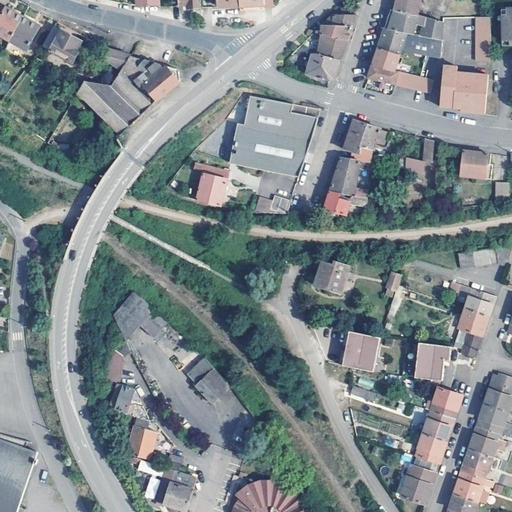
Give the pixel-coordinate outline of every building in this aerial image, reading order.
[(396,0),(395,9),(418,15),(421,0),(396,0)] [(0,33),(10,39),(24,16),(7,7),(5,10),(0,7),(0,33)] [(511,7),(507,8),(507,14),(501,14),(502,40),(510,40),(510,45),(511,44),(511,7)] [(379,44),(402,49),(442,57),(444,21),(418,15),(395,9),(391,8),(390,12),(379,44)] [(332,24),(353,26),(357,13),(341,13),(335,13),(332,24)] [(24,16),(10,39),(27,49),(40,25),(24,16)] [(493,41),(491,16),(481,16),(478,60),(491,60),(493,41)] [(351,29),(353,26),(332,24),(324,23),(323,23),(322,33),(348,39),(351,29)] [(51,31),(44,45),(43,45),(73,62),(80,50),(78,48),(82,40),(55,25),(51,31)] [(37,41),(44,45),(51,31),(44,27),(37,41)] [(319,53),(341,60),(345,49),(348,39),(322,33),(321,42),(319,53)] [(377,49),(372,64),(395,71),(396,69),(402,49),(379,44),(377,49)] [(122,68),(131,54),(111,48),(106,47),(101,55),(122,68)] [(334,77),(341,60),(319,53),(316,53),(312,52),(307,71),(307,72),(330,80),(334,77)] [(159,62),(131,54),(122,68),(113,84),(85,79),(78,91),(78,92),(108,122),(120,135),(152,104),(180,80),(180,70),(177,67),(169,65),(166,68),(160,63),(159,62)] [(97,63),(95,62),(88,74),(94,78),(101,66),(97,63)] [(395,71),(372,64),(368,76),(432,92),(436,79),(396,69),(395,71)] [(445,65),(443,106),(461,107),(464,108),(463,110),(480,113),(480,109),(489,110),(491,73),(459,72),(459,66),(445,65)] [(300,177),(319,117),(292,112),(294,104),(251,96),(246,124),(239,123),(231,163),(300,177)] [(319,117),(321,110),(294,104),(292,112),(319,117)] [(359,120),(354,118),(346,144),(344,148),(360,151),(362,144),(373,147),(374,147),(376,141),(387,145),(391,131),(359,120)] [(435,139),(425,137),(424,159),(424,160),(433,161),(435,139)] [(373,147),(362,144),(360,151),(363,159),(371,160),(373,147)] [(484,151),(464,149),(461,174),(492,178),(493,163),(488,163),(489,151),(484,151)] [(424,159),(407,154),(407,159),(406,167),(423,170),(424,160),(424,159)] [(341,190),(353,193),(368,197),(369,188),(355,185),(360,159),(342,156),(332,184),(331,188),(341,190)] [(230,169),(196,161),(195,167),(204,170),(197,199),(222,205),(230,169)] [(510,195),(511,181),(497,180),(496,199),(510,195)] [(340,196),(341,190),(331,188),(325,206),(347,213),(350,201),(351,200),(340,196)] [(440,192),(428,191),(427,209),(438,209),(440,192)] [(351,200),(350,201),(367,204),(368,197),(353,193),(351,200)] [(273,199),(268,213),(284,213),(287,204),(273,199)] [(511,246),(498,249),(500,264),(508,266),(509,261),(511,253),(511,246)] [(500,264),(498,249),(490,250),(492,265),(500,264)] [(482,251),(484,266),(492,265),(490,250),(482,251)] [(482,251),(475,252),(476,267),(484,266),(482,251)] [(461,270),(476,267),(475,252),(459,254),(461,270)] [(352,267),(337,262),(335,265),(326,262),(318,285),(343,293),(352,267)] [(404,275),(394,273),(389,288),(391,288),(388,296),(394,298),(397,291),(398,292),(400,285),(404,275)] [(463,286),(454,283),(451,291),(460,294),(463,286)] [(475,290),(463,286),(460,294),(472,298),(475,290)] [(472,298),(468,309),(491,317),(494,307),(497,297),(475,290),(472,298)] [(172,322),(137,291),(117,317),(128,341),(144,324),(158,338),(172,322)] [(461,328),(472,332),(484,336),(485,332),(491,317),(468,309),(461,328)] [(455,340),(467,346),(472,332),(461,328),(455,340)] [(380,338),(349,332),(345,349),(342,365),(373,372),(380,338)] [(477,358),(484,336),(472,332),(467,346),(464,355),(477,358)] [(126,357),(131,354),(134,353),(123,335),(114,345),(109,381),(121,383),(126,357)] [(449,359),(451,345),(421,342),(417,378),(442,381),(444,362),(444,359),(449,359)] [(230,387),(206,360),(191,375),(200,385),(198,387),(215,405),(227,394),(230,387)] [(491,392),(487,405),(510,412),(511,405),(511,377),(504,374),(502,375),(499,383),(495,381),(491,392)] [(359,378),(358,384),(372,387),(373,382),(359,378)] [(138,390),(120,384),(113,405),(119,407),(119,409),(128,411),(127,414),(138,418),(152,422),(146,407),(132,403),(133,400),(143,402),(138,390)] [(373,392),(361,387),(358,395),(358,396),(370,400),(373,392)] [(433,411),(456,419),(460,407),(464,396),(441,388),(437,401),(433,411)] [(437,401),(431,399),(427,409),(433,411),(437,401)] [(480,427),(502,434),(511,437),(511,426),(506,424),(510,412),(487,405),(483,416),(480,427)] [(453,428),(456,419),(433,411),(425,434),(448,442),(453,428)] [(161,442),(157,440),(159,432),(150,430),(152,422),(138,418),(136,426),(129,454),(152,460),(154,449),(159,450),(161,442)] [(472,449),(494,457),(497,449),(504,451),(507,442),(500,440),(502,434),(480,427),(476,436),(472,449)] [(0,511),(19,511),(36,464),(38,465),(40,460),(37,459),(39,453),(27,449),(29,442),(1,435),(0,434),(0,511)] [(418,457),(419,457),(433,462),(440,464),(442,461),(448,442),(425,434),(418,457)] [(468,462),(465,471),(486,479),(494,457),(472,449),(468,462)] [(180,472),(182,466),(183,467),(186,458),(173,455),(169,468),(177,470),(180,472)] [(153,463),(130,457),(134,465),(152,469),(153,463)] [(430,470),(433,462),(419,457),(415,466),(414,465),(404,496),(427,504),(438,472),(430,470)] [(198,477),(180,472),(177,470),(166,504),(173,506),(171,508),(172,511),(179,511),(180,511),(178,508),(187,511),(198,477)] [(461,482),(457,495),(479,502),(486,479),(465,471),(461,482)] [(486,479),(479,502),(487,505),(495,482),(486,479)] [(304,511),(301,503),(297,500),(293,497),(300,491),(287,483),(277,480),(263,480),(251,484),(238,493),(241,496),(236,503),(234,507),(232,511),(304,511)] [(475,511),(479,502),(457,495),(453,506),(450,511),(475,511)]
